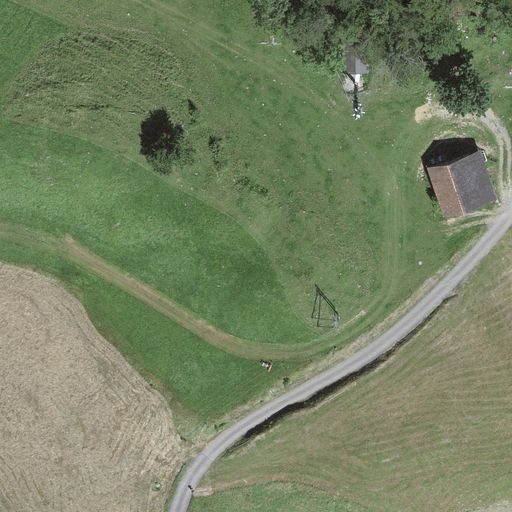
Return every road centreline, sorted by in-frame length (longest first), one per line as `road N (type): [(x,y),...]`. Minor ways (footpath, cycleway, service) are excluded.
road 1 (track): [(511,213),(502,139),(485,116),(344,113),(143,0)]
road 2 (track): [(182,511),(210,451),(230,433),(406,326),(511,217)]
road 3 (track): [(282,355),(316,349),(371,315),(457,229),(488,215),(511,217)]
